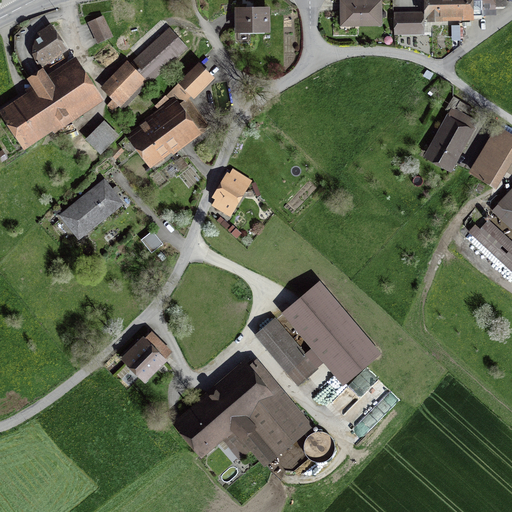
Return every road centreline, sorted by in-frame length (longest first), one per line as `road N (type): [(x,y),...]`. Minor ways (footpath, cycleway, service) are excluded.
road 1 (unclassified): [(0,427),(54,396),(155,306),(244,114),(311,63)]
road 2 (unclassified): [(311,63),(385,50),(441,67)]
